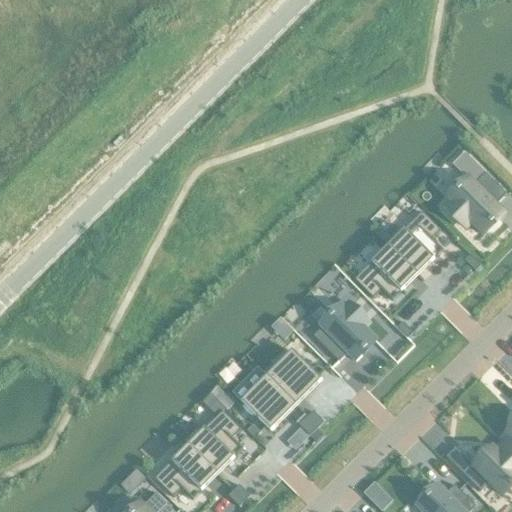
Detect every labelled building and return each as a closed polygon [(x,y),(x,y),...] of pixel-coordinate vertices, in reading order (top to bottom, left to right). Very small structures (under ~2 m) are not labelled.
[(451,204),(446,209),(466,230),(471,225),(483,237),(504,217),(496,208),(507,196),(486,175),(466,155),(454,166),(469,181),(448,201),(451,204)] [(423,215),(389,248),(415,274),(418,278),(425,271),(444,253),(433,242),(441,233),(423,215)] [(389,248),(355,282),(373,301),(382,292),(393,303),(411,285),(418,278),(415,274),(389,248)] [(474,274),(480,268),(469,258),(464,263),(474,274)] [(323,329),(314,338),(340,364),(348,355),(357,363),(377,343),(365,331),(370,326),(350,305),(344,310),(342,308),(321,328),(323,329)] [(295,333),(283,320),(280,323),(278,325),(273,330),(285,343),(295,333)] [(403,324),(397,330),(408,341),(414,335),(403,324)] [(293,353),(267,379),(294,405),(297,408),(304,401),(322,383),(293,353)] [(258,369),(241,386),(250,396),(242,404),(271,434),(289,416),(297,408),(294,405),(267,379),(258,369)] [(218,389),(211,396),(226,411),(227,412),(233,406),(234,405),(218,389)] [(189,447),(155,481),(173,500),(182,491),(193,502),(211,484),(219,477),(226,470),(244,452),(233,441),(241,432),(223,414),(226,411),(211,396),(202,404),(217,419),(189,447)] [(510,438),(502,445),(511,454),(511,400),(511,402),(511,428),(506,434),(510,438)] [(313,414),(308,419),(319,430),(324,425),(313,414)] [(308,419),(299,428),(310,439),(319,430),(308,419)] [(254,427),(248,433),(255,440),(261,434),(254,427)] [(319,430),(310,439),(317,445),(325,437),(319,430)] [(456,450),(447,459),(482,494),(490,485),(503,498),(511,488),(511,454),(502,445),(495,452),(492,449),(473,467),(456,450)] [(135,474),(121,487),(128,495),(130,497),(146,480),(137,471),(135,474)] [(240,487),(234,493),(245,504),(251,498),(240,487)] [(438,488),(417,508),(421,511),(472,511),(476,508),(455,487),(449,493),(446,496),(440,490),(438,488)] [(234,493),(229,498),(240,509),(245,504),(234,493)] [(173,511),(157,495),(143,508),(142,507),(136,511),(173,511)]
